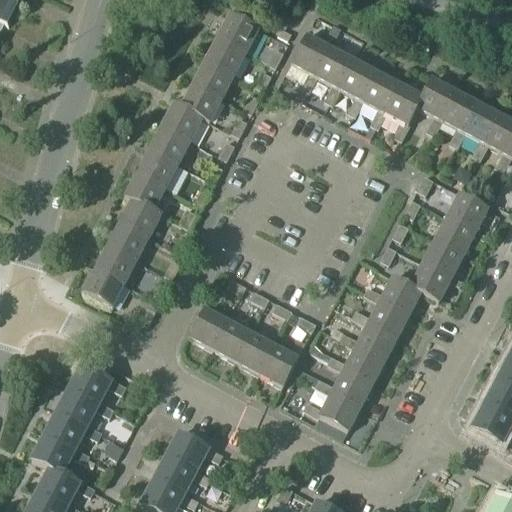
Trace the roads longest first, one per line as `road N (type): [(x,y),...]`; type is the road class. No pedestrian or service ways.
road 1 (tertiary): [(17,300),(101,0)]
road 2 (residential): [(235,241),(298,273),(345,180),(280,149)]
road 3 (residential): [(423,435),(511,272)]
road 4 (residential): [(149,372),(222,234),(235,241)]
road 5 (residential): [(285,440),(149,372)]
road 6 (residential): [(149,372),(17,300)]
